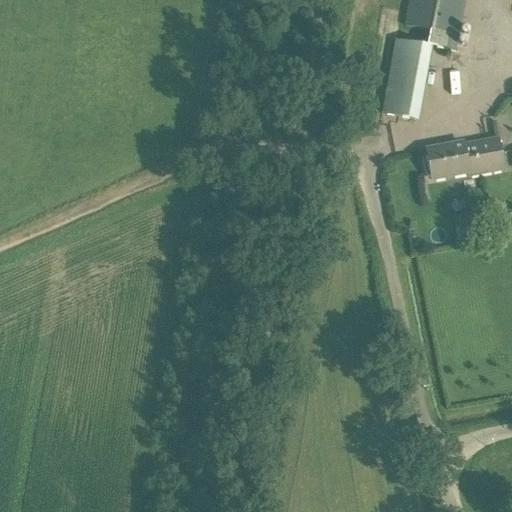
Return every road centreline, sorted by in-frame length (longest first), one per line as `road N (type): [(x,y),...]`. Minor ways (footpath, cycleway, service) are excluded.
road 1 (track): [(300,156),(234,150),(153,175),(0,246)]
road 2 (unclassified): [(452,511),(434,460),(511,426)]
